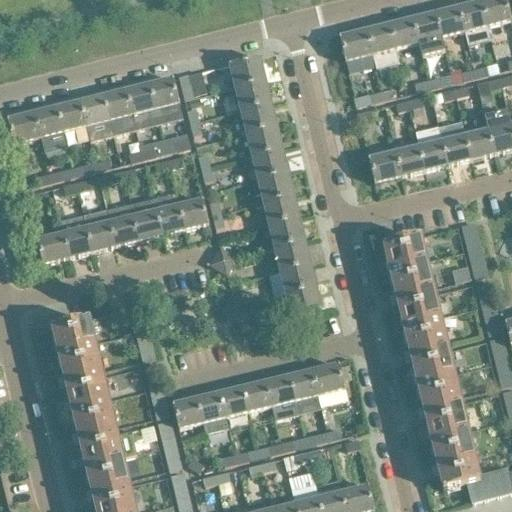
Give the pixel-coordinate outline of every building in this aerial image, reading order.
[(511,24),(511,23),(506,0),(505,0),(482,6),(488,31),(511,24)] [(482,6),(459,12),(465,36),(468,50),(491,44),(488,31),(482,6)] [(465,36),(459,12),(436,17),(442,42),(465,36)] [(436,17),(413,23),(419,48),(423,61),(445,56),(442,42),(436,17)] [(419,48),(413,23),(390,29),(396,53),(419,48)] [(396,53),(390,29),(367,35),(373,59),(396,53)] [(373,59),(367,35),(339,41),(346,66),(373,59)] [(266,85),(260,62),(260,61),(231,68),(236,92),(266,85)] [(486,71),(474,75),(476,82),(488,79),(486,71)] [(476,82),(474,75),(462,78),(464,85),(476,82)] [(188,80),(180,82),(186,104),(207,99),(201,77),(188,81),(188,80)] [(511,80),(500,83),(502,92),(511,89),(511,80)] [(174,83),(150,89),(160,129),(183,124),(184,123),(174,83)] [(440,83),(427,86),(429,94),(441,91),(440,83)] [(502,92),(500,83),(487,86),(490,95),(502,92)] [(272,108),(266,85),(236,92),(242,115),(272,108)] [(429,94),(427,86),(416,89),(417,97),(429,94)] [(150,89),(127,95),(137,135),(160,129),(150,89)] [(469,99),(467,91),(455,94),(457,102),(469,99)] [(394,94),(382,97),(383,105),(396,102),(394,94)] [(455,94),(443,97),(444,105),(457,102),(455,94)] [(127,95),(105,100),(115,140),(137,135),(127,95)] [(383,105),(382,97),(369,100),(371,108),(383,105)] [(105,100),(81,106),(87,131),(91,146),(115,140),(105,100)] [(421,103),(409,106),(410,114),(412,113),(422,111),(421,103)] [(87,131),(81,106),(58,112),(64,137),(87,131)] [(410,114),(409,106),(396,109),(399,116),(410,114)] [(277,131),(272,108),(242,115),(248,138),(277,131)] [(58,112),(35,117),(41,142),(45,158),(68,152),(64,137),(58,112)] [(196,114),(188,116),(191,128),(199,126),(196,114)] [(373,123),(370,115),(358,118),(360,126),(373,123)] [(41,142),(35,117),(8,124),(14,149),(41,142)] [(511,154),(511,131),(511,128),(509,118),(508,117),(485,122),(488,133),(494,159),(511,154)] [(202,138),(199,126),(191,128),(194,140),(202,138)] [(283,154),(277,131),(248,138),(253,161),(283,154)] [(463,131),(440,137),(442,145),(448,170),(471,164),(465,139),(463,131)] [(439,132),(416,138),(419,150),(425,176),(448,170),(442,145),(440,137),(439,132)] [(494,159),(488,133),(465,139),(471,164),(494,159)] [(190,153),(188,145),(176,148),(178,156),(190,153)] [(153,148),(141,151),(142,157),(144,164),(156,161),(154,153),(153,148)] [(425,176),(419,150),(395,156),(402,181),(425,176)] [(289,177),(283,154),(253,161),(259,184),(289,177)] [(402,181),(395,156),(369,163),(375,188),(402,181)] [(144,164),(142,157),(130,160),(132,167),(144,164)] [(207,160),(200,162),(203,174),(210,172),(207,160)] [(183,170),(181,162),(169,165),(171,173),(183,170)] [(108,165),(96,168),(98,176),(110,173),(108,165)] [(171,173),(169,165),(157,168),(159,176),(171,173)] [(98,176),(96,168),(84,171),(86,179),(98,176)] [(213,184),(210,172),(203,174),(206,186),(213,184)] [(137,181),(135,174),(123,177),(124,184),(137,181)] [(62,176),(50,179),(52,187),(64,184),(62,176)] [(123,177),(110,180),(112,187),(124,184),(123,177)] [(294,199),(289,177),(259,184),(264,207),(294,199)] [(52,187),(50,179),(38,182),(40,190),(52,187)] [(91,193),(88,185),(76,188),(78,196),(91,193)] [(78,196),(76,188),(64,191),(66,199),(78,196)] [(40,205),(38,197),(26,200),(28,208),(40,205)] [(177,199),(153,205),(162,239),(185,234),(179,209),(177,199)] [(300,222),(294,199),(264,207),(270,230),(300,222)] [(209,228),(203,204),(179,209),(185,234),(209,228)] [(153,205),(131,210),(139,245),(162,239),(153,205)] [(218,206),(211,208),(214,220),(221,219),(218,206)] [(131,210),(107,215),(116,251),(139,245),(131,210)] [(107,215),(84,221),(92,256),(116,251),(107,215)] [(224,231),(221,219),(214,220),(217,233),(224,231)] [(84,221),(61,226),(64,237),(70,262),(92,256),(84,221)] [(305,245),(300,222),(270,230),(276,253),(305,245)] [(475,228),(462,231),(465,240),(477,237),(475,228)] [(70,262),(64,237),(37,244),(43,268),(70,262)] [(479,246),(477,237),(465,240),(467,249),(479,246)] [(427,265),(421,241),(384,250),(390,274),(427,265)] [(311,268),(305,245),(276,253),(281,276),(311,268)] [(482,254),(479,246),(467,249),(469,258),(482,254)] [(237,261),(220,251),(210,269),(237,261)] [(484,263),(482,254),(469,258),(471,266),(484,263)] [(227,279),(237,261),(210,269),(227,279)] [(486,272),(484,263),(471,266),(473,275),(486,272)] [(441,322),(427,265),(390,274),(395,298),(390,299),(392,309),(398,308),(403,331),(441,322)] [(317,292),(311,268),(281,276),(287,299),(317,292)] [(488,281),(486,272),(473,275),(475,284),(488,281)] [(491,294),(489,286),(476,289),(478,297),(491,294)] [(323,315),(317,292),(287,299),(293,322),(323,315)] [(493,303),(491,294),(478,297),(481,306),(493,303)] [(248,309),(231,298),(221,315),(248,309)] [(495,312),(493,303),(481,306),(483,315),(495,312)] [(238,325),(248,309),(221,315),(238,325)] [(143,310),(131,313),(133,321),(145,318),(143,310)] [(498,321),(495,312),(483,315),(485,324),(498,321)] [(147,327),(145,318),(133,321),(135,330),(147,327)] [(500,330),(498,321),(485,324),(487,333),(500,330)] [(455,379),(441,322),(403,331),(409,355),(403,357),(406,366),(411,365),(417,388),(455,379)] [(95,348),(90,324),(53,333),(59,357),(95,348)] [(150,336),(147,327),(135,330),(137,339),(150,336)] [(502,338),(500,330),(487,333),(489,341),(502,338)] [(152,345),(150,336),(137,339),(139,348),(152,345)] [(493,354),(505,351),(503,343),(491,346),(493,354)] [(154,354),(152,345),(139,348),(141,357),(154,354)] [(109,405),(95,348),(59,357),(64,381),(59,382),(61,392),(66,391),(72,414),(109,405)] [(507,358),(505,351),(493,354),(494,361),(507,358)] [(156,363),(154,354),(141,357),(143,366),(156,363)] [(509,366),(507,358),(494,361),(496,369),(509,366)] [(511,374),(509,366),(496,369),(498,377),(511,374)] [(159,377),(157,369),(157,368),(144,371),(146,380),(159,377)] [(346,393),(340,368),(312,375),(318,400),(346,393)] [(511,381),(511,379),(511,374),(498,377),(500,385),(511,381)] [(312,375),(289,380),(295,405),(298,421),(321,416),(318,400),(312,375)] [(161,386),(159,377),(146,380),(149,389),(161,386)] [(468,436),(455,379),(417,388),(423,412),(417,413),(419,423),(425,422),(431,445),(468,436)] [(289,380),(266,386),(272,411),(273,411),(276,424),(298,419),(295,405),(289,380)] [(511,389),(511,381),(500,385),(502,392),(511,389)] [(163,395),(161,386),(149,389),(151,398),(163,395)] [(272,411),(266,386),(242,392),(248,416),(272,411)] [(248,416),(242,392),(219,397),(225,422),(226,422),(248,416)] [(166,404),(163,395),(151,398),(153,407),(166,404)] [(225,422),(219,397),(196,403),(202,428),(204,427),(206,439),(229,433),(226,422),(225,422)] [(202,428),(196,403),(174,408),(180,433),(202,428)] [(168,413),(167,410),(166,404),(153,407),(155,416),(168,413)] [(109,405),(72,414),(78,438),(72,439),(75,449),(80,448),(86,471),(123,462),(137,459),(132,436),(117,440),(109,405)] [(170,422),(168,413),(155,416),(157,425),(170,422)] [(173,434),(171,426),(159,429),(161,437),(173,434)] [(175,442),(173,434),(161,437),(163,445),(175,442)] [(339,434),(327,437),(329,445),(341,442),(339,434)] [(479,480),(468,436),(431,445),(436,469),(430,470),(433,481),(439,479),(443,495),(467,489),(481,486),(479,480)] [(329,445),(327,437),(315,440),(317,448),(329,445)] [(176,450),(175,442),(163,445),(165,453),(176,450)] [(360,453),(358,445),(346,448),(348,456),(360,453)] [(294,446),(281,449),(283,456),(296,453),(294,446)] [(283,456),(281,449),(269,452),(271,459),(283,456)] [(178,458),(176,450),(165,453),(167,460),(178,458)] [(258,455),(247,457),(235,460),(237,468),(259,462),(258,455)] [(322,462),(320,455),(308,458),(310,465),(322,462)] [(180,465),(178,458),(167,460),(168,468),(180,465)] [(310,465),(308,458),(296,461),(298,468),(310,465)] [(237,468),(235,460),(223,463),(225,471),(237,468)] [(134,511),(123,462),(86,471),(91,495),(86,496),(88,506),(94,504),(95,511),(134,511)] [(193,464),(191,468),(189,470),(199,477),(203,470),(193,464)] [(182,473),(180,465),(168,468),(170,476),(182,473)] [(276,473),(274,466),(261,469),(263,476),(276,473)] [(263,476),(261,469),(249,472),(251,479),(263,476)] [(511,497),(507,478),(509,478),(508,473),(493,477),(499,502),(511,498),(511,497)] [(230,485),(228,477),(216,480),(218,488),(230,485)] [(499,502),(493,477),(479,480),(481,486),(485,505),(499,502)] [(185,486),(183,478),(172,481),(174,489),(185,486)] [(218,488),(216,480),(204,483),(206,491),(218,488)] [(338,484),(315,490),(320,511),(345,511),(341,497),(338,484)] [(187,494),(185,486),(174,489),(176,497),(187,494)] [(485,505),(481,486),(467,489),(471,508),(485,505)] [(295,511),(320,511),(315,489),(292,495),(295,508),(295,511)] [(372,511),(367,490),(341,497),(345,511),(372,511)] [(189,502),(187,494),(176,497),(177,505),(189,502)] [(181,511),(191,510),(189,502),(177,505),(179,511),(181,511)]
